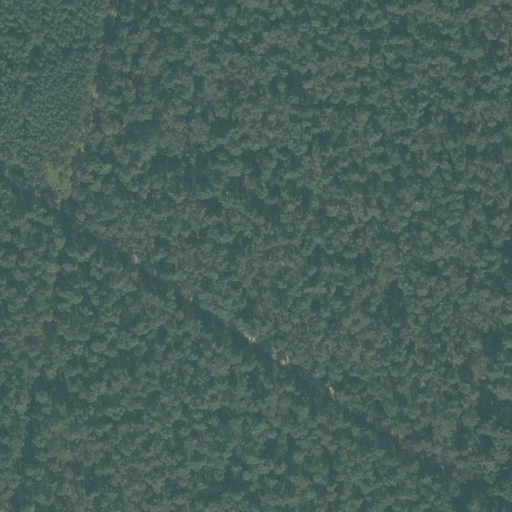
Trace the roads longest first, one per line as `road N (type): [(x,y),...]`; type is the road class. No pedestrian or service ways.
road 1 (track): [(470,475),(0,171)]
road 2 (track): [(511,256),(470,475)]
road 3 (track): [(62,213),(114,0)]
